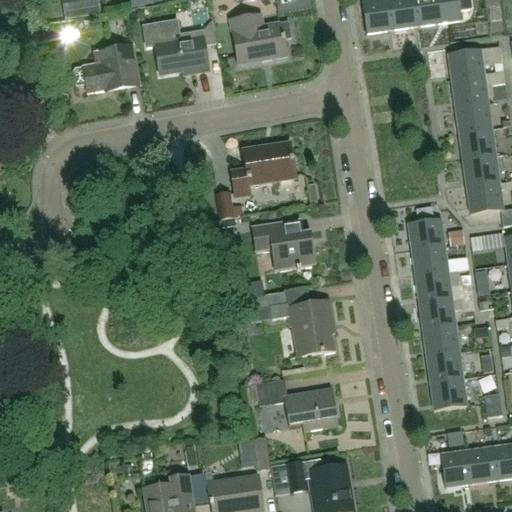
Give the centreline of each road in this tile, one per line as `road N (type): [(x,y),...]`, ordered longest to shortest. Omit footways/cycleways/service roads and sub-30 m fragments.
road 1 (residential): [(416,511),(348,97)]
road 2 (residential): [(0,242),(50,227),(52,178),(71,150),(348,97)]
